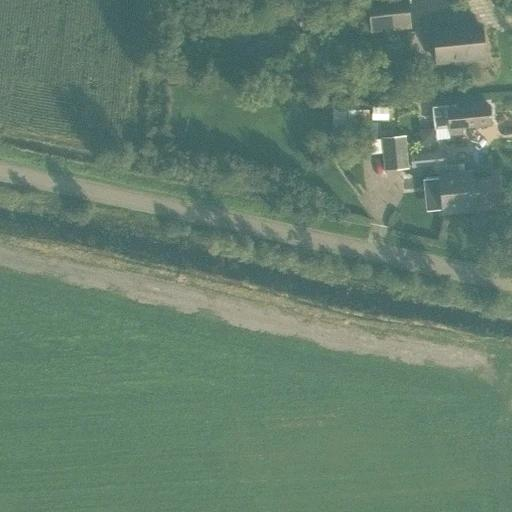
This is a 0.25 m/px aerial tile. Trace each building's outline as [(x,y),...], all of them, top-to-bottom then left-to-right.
[(410,28),(406,0),(383,0),(365,2),(369,33),(410,28)] [(409,0),(411,16),(421,14),(419,0),(409,0)] [(469,58),(483,57),(480,25),(422,31),(424,45),(433,44),(435,62),(451,60),(451,63),(461,65),(470,61),(469,58)] [(490,124),(488,104),(447,108),(447,105),(431,106),(433,129),(448,127),(449,134),(461,133),(460,127),(490,124)] [(354,110),(354,138),(368,138),(368,110),(354,110)] [(406,168),(404,135),(380,137),(383,169),(406,168)] [(378,153),(378,139),(368,140),(368,153),(378,153)] [(445,165),(444,153),(408,156),(409,168),(445,165)] [(468,180),(467,171),(438,174),(440,194),(442,216),(475,213),(474,203),(498,201),(495,177),(468,180)]
